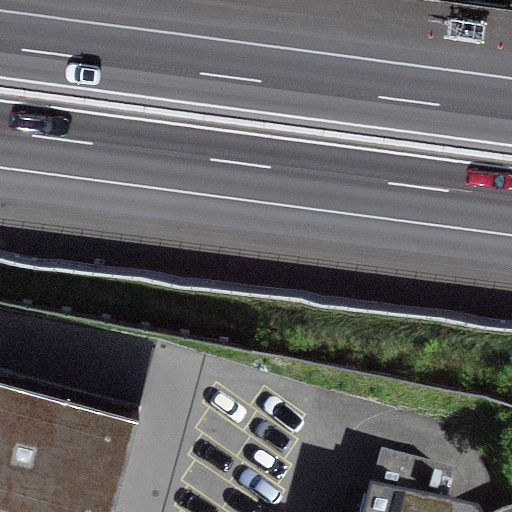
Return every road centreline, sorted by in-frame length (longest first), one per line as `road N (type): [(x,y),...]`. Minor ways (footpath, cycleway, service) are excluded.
road 1 (motorway): [(511,114),(0,46)]
road 2 (motorway): [(0,131),(511,199)]
